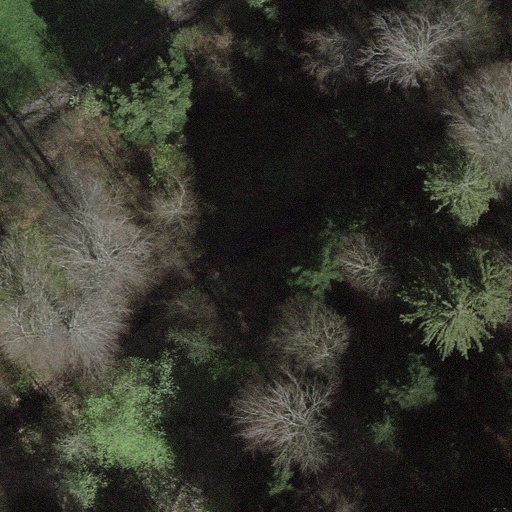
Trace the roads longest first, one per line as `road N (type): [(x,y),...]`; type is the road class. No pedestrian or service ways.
road 1 (track): [(511,123),(0,456)]
road 2 (track): [(202,0),(0,139)]
